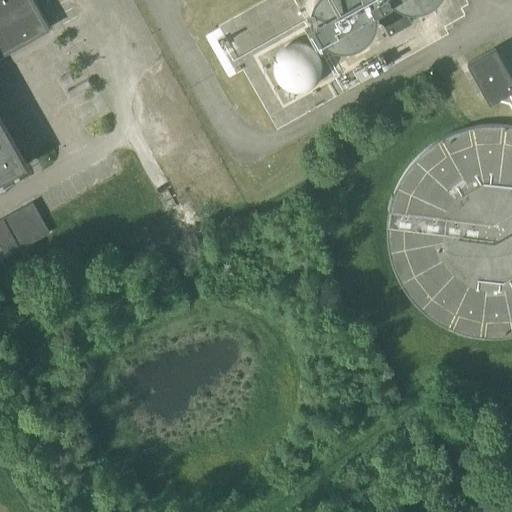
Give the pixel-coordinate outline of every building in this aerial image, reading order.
[(374,32),(377,21),(376,11),(373,1),(371,0),(316,0),(313,8),(311,19),(314,30),(320,39),(328,46),(338,49),(349,50),(359,47),(367,40),(374,32)] [(441,0),(393,0),(398,5),(406,10),(416,12),(425,11),(434,7),(441,0)] [(511,79),(494,48),(467,63),(489,102),(511,89),(511,79)] [(511,131),(506,130),(494,129),(481,129),(468,131),(455,134),(443,139),(432,145),(422,153),(412,162),(404,171),(397,182),(391,194),(387,206),(384,218),(382,231),(383,244),(384,257),(388,269),(393,281),(399,293),(406,303),(415,313),(425,321),(436,328),(447,334),(459,338),(472,341),(485,342),(497,342),(510,340),(511,339),(511,131)] [(32,202),(0,219),(0,245),(6,256),(50,232),(41,218),(32,202)]
